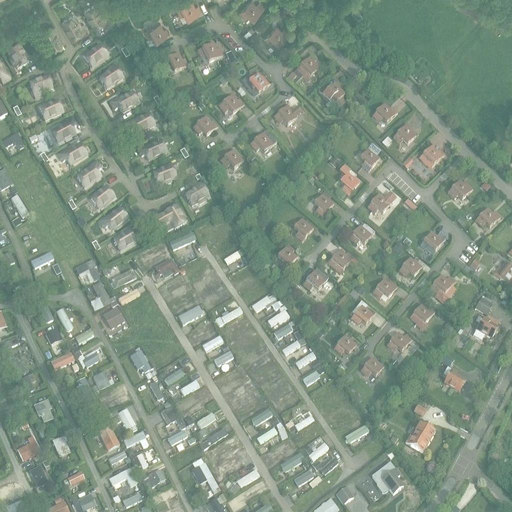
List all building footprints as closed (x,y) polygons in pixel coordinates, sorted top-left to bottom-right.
[(192,1),(176,9),(180,17),(182,23),(187,21),(198,15),(201,14),(197,7),(195,8),(192,1)] [(259,3),(256,6),(251,1),(239,13),(245,20),(248,16),(253,21),(265,9),(259,3)] [(106,14),(102,16),(95,5),(84,11),(88,18),(86,19),(89,24),(91,23),(94,28),(109,20),(106,14)] [(83,25),(79,27),(73,16),(62,22),(71,39),(86,31),(83,25)] [(165,29),(163,30),(160,24),(144,31),(148,40),(152,38),(155,43),(169,36),(165,29)] [(283,30),(281,32),(276,27),(264,39),(270,45),(274,42),(278,46),(289,35),(283,30)] [(59,51),(64,48),(52,28),(41,34),(45,41),(43,42),(46,47),(48,46),(51,51),(56,47),(59,51)] [(219,50),(216,51),(213,45),(197,53),(201,61),(206,59),(208,64),(223,57),(219,50)] [(29,57),(25,59),(19,47),(7,54),(11,60),(9,61),(12,66),(14,65),(17,70),(32,62),(29,57)] [(92,69),(107,57),(99,47),(89,55),(86,52),(81,56),(92,69)] [(120,51),(125,59),(129,57),(124,49),(120,51)] [(171,69),(174,74),(185,68),(178,55),(163,63),(167,71),(171,69)] [(315,63),(314,64),(308,59),(288,79),(291,83),(293,82),(296,85),(302,78),(307,84),(313,79),(312,78),(321,69),(315,63)] [(99,80),(106,91),(122,80),(113,66),(108,69),(110,72),(99,80)] [(8,75),(5,77),(0,68),(0,80),(2,85),(11,80),(8,75)] [(255,90),(258,95),(268,87),(258,75),(245,86),(251,93),(255,90)] [(29,85),(35,101),(41,98),(39,95),(52,90),(47,78),(29,85)] [(334,106),(338,111),(346,104),(341,99),(345,96),(334,85),(322,97),(328,104),(325,107),(326,108),(324,109),(327,111),(328,110),(329,111),(332,107),(332,108),(334,106)] [(122,115),(138,105),(132,94),(116,103),(114,100),(109,103),(114,112),(118,109),(122,115)] [(239,100),(237,102),(232,96),(219,107),(225,115),(225,117),(227,120),(229,121),(232,118),(232,116),(245,107),(239,100)] [(45,122),(62,114),(57,102),(45,108),(43,104),(38,107),(45,122)] [(382,120),(386,125),(395,116),(384,105),(372,117),(378,124),(382,120)] [(297,108),(291,112),(287,107),(274,118),(280,126),(283,123),(287,127),(297,119),(296,118),(302,114),(297,108)] [(12,110),(17,118),(21,116),(16,108),(12,110)] [(137,136),(154,127),(148,116),(131,125),(130,122),(125,124),(129,133),(134,131),(137,136)] [(202,133),(206,138),(215,130),(205,118),(192,129),(198,136),(202,133)] [(51,133),(57,145),(74,136),(71,130),(76,127),(71,119),(66,122),(68,125),(51,133)] [(403,142),(407,146),(416,137),(406,127),(393,138),(400,145),(403,142)] [(260,150),(264,155),(274,146),(264,134),(250,146),(256,153),(260,150)] [(24,149),(17,135),(4,142),(5,142),(1,144),(4,150),(14,145),(18,152),(24,149)] [(148,162),(166,154),(160,143),(143,150),(142,147),(137,149),(141,158),(145,156),(148,162)] [(69,167),(86,157),(80,146),(64,155),(62,152),(57,155),(62,163),(66,161),(69,167)] [(361,168),(368,174),(380,160),(376,157),(380,153),(372,146),(360,160),(364,164),(361,168)] [(431,169),(444,157),(433,146),(419,160),(425,166),(427,165),(431,169)] [(179,153),(184,160),(188,158),(183,150),(179,153)] [(230,167),(234,172),(244,164),(234,152),(220,163),(226,170),(230,167)] [(39,157),(44,165),(48,162),(43,154),(39,157)] [(302,158),(297,162),(300,166),(305,162),(302,158)] [(402,166),(406,170),(412,164),(408,160),(402,166)] [(77,179),(84,189),(100,178),(96,173),(100,170),(95,162),(90,165),(92,168),(77,179)] [(164,184),(165,186),(171,183),(170,182),(175,179),(169,164),(164,166),(165,170),(153,174),(157,186),(164,184)] [(344,167),(339,173),(345,178),(340,184),(344,187),(341,191),(348,198),(359,184),(354,180),(356,177),(344,167)] [(0,190),(1,192),(12,186),(4,171),(0,172),(0,190)] [(465,183),(463,185),(460,182),(447,195),(453,201),(457,198),(462,202),(473,191),(465,183)] [(198,203),(199,205),(204,202),(203,201),(208,198),(200,183),(194,186),(196,190),(185,196),(191,207),(198,203)] [(90,200),(98,210),(103,207),(104,208),(109,205),(108,203),(114,199),(106,188),(90,200)] [(315,213),(322,219),(333,206),(322,196),(313,206),(317,209),(315,213)] [(378,212),(382,215),(390,206),(378,196),(367,209),(374,215),(378,212)] [(67,204),(72,212),(76,210),(71,202),(67,204)] [(180,211),(178,212),(176,207),(164,214),(165,215),(159,218),(157,215),(150,219),(157,231),(163,228),(167,234),(174,230),(174,231),(185,224),(182,218),(183,217),(180,211)] [(108,227),(112,232),(127,220),(119,210),(105,222),(103,219),(98,222),(104,230),(108,227)] [(485,226),(489,231),(498,222),(487,210),(475,223),(481,229),(485,226)] [(294,237),(301,243),(313,230),(301,220),(293,230),(297,233),(294,237)] [(366,227),(364,230),(360,227),(349,240),(356,246),(359,243),(364,246),(374,234),(366,227)] [(113,241),(120,252),(136,243),(133,237),(137,235),(133,230),(113,241)] [(440,234),(437,238),(431,234),(420,247),(427,253),(430,249),(435,253),(447,239),(440,234)] [(91,245),(96,253),(100,250),(95,243),(91,245)] [(278,266),(286,272),(297,259),(291,254),(294,251),(288,246),(277,258),(282,262),(278,266)] [(36,261),(42,274),(56,267),(47,249),(41,253),(43,257),(36,261)] [(346,255),(345,257),(339,252),(328,265),(339,275),(352,260),(346,255)] [(15,264),(10,254),(2,258),(1,256),(0,256),(0,268),(1,270),(15,264)] [(364,264),(368,268),(375,260),(370,256),(364,264)] [(409,275),(413,279),(421,269),(410,259),(398,273),(406,279),(409,275)] [(171,260),(155,270),(159,277),(162,276),(164,280),(172,275),(174,277),(179,274),(171,260)] [(499,279),(511,288),(511,286),(511,269),(504,264),(499,271),(503,274),(499,279)] [(313,289),(317,292),(328,279),(316,269),(302,286),(309,293),(313,289)] [(111,285),(115,294),(137,283),(133,274),(111,285)] [(448,278),(445,281),(440,277),(429,290),(436,297),(439,293),(448,300),(456,290),(452,287),(455,283),(448,278)] [(391,284),(389,286),(384,281),(372,294),(379,300),(382,296),(387,301),(397,289),(391,284)] [(111,305),(111,304),(115,302),(114,299),(109,302),(100,284),(92,288),(98,301),(90,304),(95,313),(103,309),(111,305)] [(475,310),(486,317),(493,306),(481,299),(475,310)] [(53,322),(43,301),(35,304),(46,326),(53,322)] [(281,314),(267,323),(271,329),(277,324),(279,326),(290,319),(285,312),(286,311),(286,312),(288,310),(285,306),(279,310),(281,314)] [(361,322),(365,326),(374,317),(362,307),(351,320),(358,326),(361,322)] [(428,310),(426,312),(421,307),(409,320),(416,326),(419,323),(424,327),(434,315),(428,310)] [(221,320),(224,325),(242,315),(239,309),(228,315),(227,313),(222,316),(224,318),(221,320)] [(116,310),(103,318),(111,332),(125,324),(116,310)] [(57,319),(66,335),(80,327),(74,315),(67,319),(64,315),(57,319)] [(482,320),(478,317),(473,325),(478,328),(475,331),(476,332),(473,337),(481,342),(484,337),(491,340),(498,329),(482,320)] [(213,323),(216,330),(224,326),(220,319),(213,323)] [(45,336),(51,347),(52,348),(57,346),(56,344),(62,341),(64,345),(66,344),(65,342),(62,334),(59,335),(57,330),(45,336)] [(298,332),(294,335),(298,342),(297,342),(301,348),(306,345),(303,340),(298,332)] [(397,350),(401,354),(409,344),(398,334),(386,348),(394,354),(397,350)] [(73,351),(78,348),(89,342),(85,337),(70,346),(73,351)] [(344,352),(349,356),(356,347),(344,337),(334,350),(341,356),(344,352)] [(201,348),(205,355),(223,345),(219,338),(201,348)] [(17,339),(1,346),(3,352),(19,345),(17,339)] [(297,343),(282,352),(285,357),(300,348),(297,343)] [(77,360),(82,357),(79,352),(80,352),(78,348),(73,351),(73,352),(75,355),(74,356),(77,360)] [(152,365),(158,374),(179,360),(173,351),(152,365)] [(82,357),(77,360),(82,369),(85,368),(86,370),(100,362),(94,352),(83,359),(82,357)] [(130,358),(137,371),(141,369),(144,374),(153,370),(149,364),(147,365),(141,352),(130,358)] [(440,363),(449,369),(454,362),(445,356),(440,363)] [(70,357),(55,366),(58,371),(73,363),(70,357)] [(371,375),(376,379),(384,369),(372,359),(361,373),(368,378),(371,375)] [(27,373),(13,360),(8,365),(14,369),(12,372),(16,375),(18,373),(23,378),(27,373)] [(164,381),(168,388),(184,378),(179,371),(164,381)] [(450,373),(450,374),(446,371),(442,377),(446,379),(443,385),(458,394),(465,382),(450,373)] [(93,378),(99,392),(110,388),(103,374),(93,378)] [(315,374),(303,381),(306,387),(319,380),(315,374)] [(34,392),(27,378),(21,381),(22,383),(20,384),(21,387),(20,388),(24,396),(28,395),(34,392)] [(94,400),(84,380),(76,384),(78,388),(77,389),(84,405),(93,401),(92,401),(94,400)] [(180,391),(184,398),(199,388),(195,382),(180,391)] [(150,387),(158,402),(163,400),(155,384),(150,387)] [(33,399),(26,402),(28,408),(35,405),(33,399)] [(47,402),(33,408),(38,419),(41,418),(43,424),(52,421),(49,412),(51,411),(47,402)] [(173,408),(166,412),(161,414),(167,427),(175,423),(180,432),(186,429),(181,420),(179,420),(173,408)] [(197,427),(200,432),(218,421),(214,416),(197,427)] [(294,428),(298,433),(314,422),(311,417),(303,422),(302,420),(298,423),(299,425),(294,428)] [(285,426),(290,434),(295,430),(290,423),(285,426)] [(404,444),(422,454),(435,432),(420,424),(412,438),(409,436),(404,444)] [(98,434),(108,453),(120,447),(110,428),(98,434)] [(187,430),(170,440),(173,445),(184,439),(189,448),(195,445),(190,436),(187,430)] [(142,434),(123,443),(126,450),(146,441),(142,434)] [(17,449),(20,456),(39,448),(34,435),(23,439),(25,446),(17,449)] [(65,437),(52,443),(59,459),(70,455),(66,444),(68,443),(65,437)] [(108,461),(111,466),(126,459),(123,453),(108,461)] [(121,475),(109,482),(112,488),(126,481),(131,489),(137,486),(132,477),(133,477),(130,470),(131,470),(128,464),(118,470),(121,475)] [(389,492),(392,497),(402,489),(396,480),(399,478),(389,464),(371,478),(376,485),(376,488),(381,494),(384,495),(389,492)] [(48,484),(40,467),(29,473),(37,490),(48,484)] [(165,482),(160,472),(151,477),(144,481),(146,485),(149,484),(151,488),(155,486),(156,487),(165,482)] [(81,473),(67,481),(63,483),(66,487),(67,487),(68,489),(70,491),(79,487),(80,488),(86,485),(81,473)] [(336,496),(343,506),(353,499),(346,489),(336,496)] [(126,510),(142,502),(138,495),(123,503),(126,510)] [(209,505),(212,511),(223,511),(225,511),(223,508),(227,505),(225,502),(226,502),(222,495),(218,498),(222,505),(219,506),(216,500),(209,505)] [(85,511),(96,507),(91,496),(77,503),(73,505),(75,511),(85,511)] [(338,511),(330,500),(324,505),(323,504),(321,506),(321,507),(314,511),(338,511)] [(21,501),(6,509),(7,511),(19,511),(19,510),(24,507),(21,501)]
